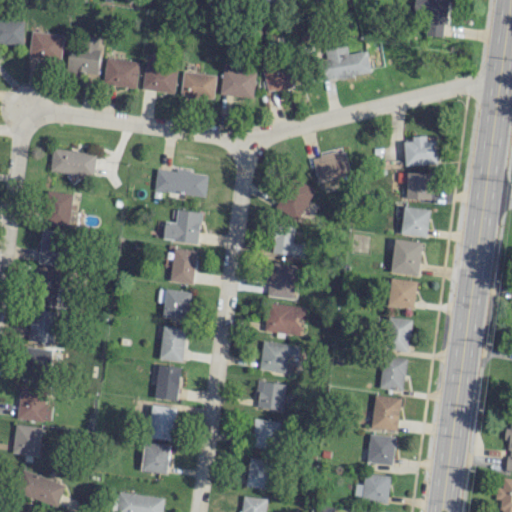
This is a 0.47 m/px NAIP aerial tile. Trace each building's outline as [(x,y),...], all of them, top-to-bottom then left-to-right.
[(414,0),(414,12),(441,13),(441,0),(414,0)] [(441,37),(445,20),(429,17),(426,34),(441,37)] [(0,43),(22,44),(23,20),(0,19),(0,43)] [(32,30),(29,56),(60,60),(64,35),(32,30)] [(97,72),(99,35),(81,34),(80,46),(68,46),(67,71),(97,72)] [(347,52),(347,45),(316,46),(316,64),(324,64),(324,76),(369,74),(368,52),(347,52)] [(136,87),(138,61),(105,58),(103,84),(136,87)] [(142,90),(175,91),(176,66),(144,64),(142,90)] [(220,94),(253,97),(255,68),(223,64),(220,94)] [(294,88),(291,65),(263,68),(266,91),(294,88)] [(214,98),(215,73),(182,72),(181,97),(214,98)] [(403,141),(403,164),(436,163),(435,135),(410,136),(411,140),(403,141)] [(96,153),(52,148),(49,171),(94,176),(96,153)] [(316,182),(349,176),(344,150),(311,156),(316,182)] [(207,173),(156,168),(154,190),(205,196),(207,173)] [(430,199),(431,172),(406,171),(405,198),(430,199)] [(274,207),(296,220),(314,189),(292,176),(274,207)] [(45,226),(69,228),(72,193),(49,191),(45,226)] [(428,208),(402,206),(400,234),(426,236),(428,208)] [(200,212),(176,209),(175,222),(164,221),(162,239),(197,242),(200,212)] [(305,243),(291,240),(294,226),(275,223),(270,251),(303,257),(305,243)] [(59,265),(64,233),(42,229),(37,261),(59,265)] [(390,272),(417,274),(421,241),(393,238),(390,272)] [(196,250),(174,247),(168,279),(191,283),(196,250)] [(297,265),(269,261),(266,295),(293,298),(297,265)] [(36,304),(57,304),(58,270),(37,269),(36,304)] [(386,304),(412,308),(416,281),(390,277),(386,304)] [(162,318),(188,319),(190,290),(164,289),(162,318)] [(300,335),(305,307),(267,302),(263,330),(300,335)] [(28,340),(53,342),(56,311),(32,309),(28,340)] [(408,350),(409,318),(385,317),(385,349),(408,350)] [(164,325),(159,358),(182,361),(186,328),(164,325)] [(300,345),(261,341),(258,369),(284,371),(285,366),(298,368),(300,345)] [(51,349),(26,346),(24,369),(49,371),(51,349)] [(379,388),(403,389),(404,357),(381,356),(379,388)] [(179,366),(157,364),(154,397),(176,399),(179,366)] [(281,409),(283,383),(257,381),(255,407),(281,409)] [(50,421),(52,405),(44,404),(45,390),(19,388),(17,418),(50,421)] [(400,398),(375,394),(370,426),(395,430),(400,398)] [(172,439),(175,407),(150,405),(147,437),(172,439)] [(250,446),(275,448),(277,420),(252,418),(250,446)] [(42,428),(16,423),(11,451),(37,455),(42,428)] [(392,464),(394,436),(368,434),(366,462),(392,464)] [(168,443),(142,442),(141,471),(167,472),(168,443)] [(267,487),(268,459),(247,458),(245,486),(267,487)] [(58,505),(64,482),(20,471),(15,494),(58,505)] [(389,475),(363,473),(362,484),(354,483),(353,498),(387,501),(389,475)] [(511,511),(511,478),(502,477),(501,488),(495,487),(494,498),(500,499),(498,511),(511,511)] [(161,511),(163,496),(115,491),(112,511),(161,511)] [(263,511),(266,498),(242,495),(240,511),(263,511)]
